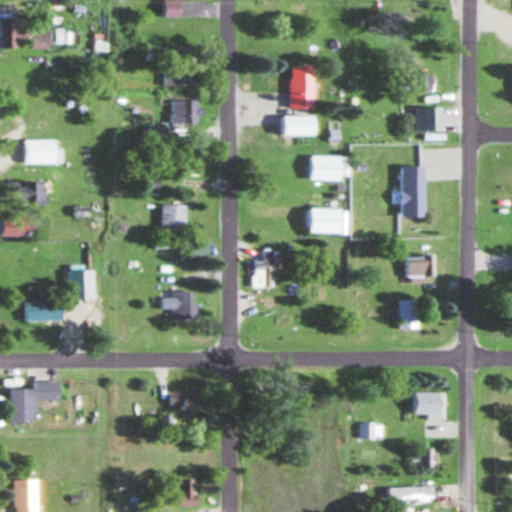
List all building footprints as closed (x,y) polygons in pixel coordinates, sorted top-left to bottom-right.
[(176,19),(175,0),(160,0),(160,19),(176,19)] [(8,24),(8,51),(46,51),(46,24),(8,24)] [(190,67),(160,67),(160,88),(190,88),(190,67)] [(310,109),(310,67),(286,67),(286,109),(310,109)] [(428,76),(410,76),(411,94),(428,93),(428,76)] [(198,102),(168,102),(168,126),(198,126),(198,102)] [(439,110),(412,110),(412,132),(439,132),(439,110)] [(313,137),(313,117),(280,117),(280,137),(313,137)] [(20,165),(53,165),(53,141),(20,141),(20,165)] [(346,181),(346,158),(307,158),(307,181),(346,181)] [(397,219),(421,219),(421,168),(397,168),(397,219)] [(135,194),(158,194),(158,178),(135,178),(135,194)] [(41,184),(22,184),(22,206),(41,206),(41,184)] [(157,229),(182,229),(182,206),(157,206),(157,229)] [(303,210),(303,233),(344,234),(344,211),(303,210)] [(166,248),(165,238),(150,240),(151,250),(166,248)] [(274,249),(248,249),(248,288),(274,288),(274,249)] [(401,278),(424,278),(424,257),(401,257),(401,278)] [(167,320),(187,319),(187,291),(166,291),(166,297),(156,297),(156,310),(167,310),(167,320)] [(20,300),(20,321),(59,321),(59,300),(20,300)] [(395,330),(415,330),(415,300),(395,300),(395,330)] [(56,382),(27,382),(27,390),(6,390),(5,423),(32,423),(33,401),(55,401),(56,382)] [(166,409),(198,409),(198,391),(166,391),(166,409)] [(408,415),(440,415),(440,393),(408,393),(408,415)] [(370,439),(370,424),(355,424),(355,439),(370,439)] [(407,449),(407,467),(432,468),(432,450),(407,449)] [(194,478),(176,478),(176,507),(194,507),(194,478)] [(10,481),(10,511),(34,511),(34,481),(10,481)] [(382,500),(429,500),(429,488),(382,488),(382,500)]
